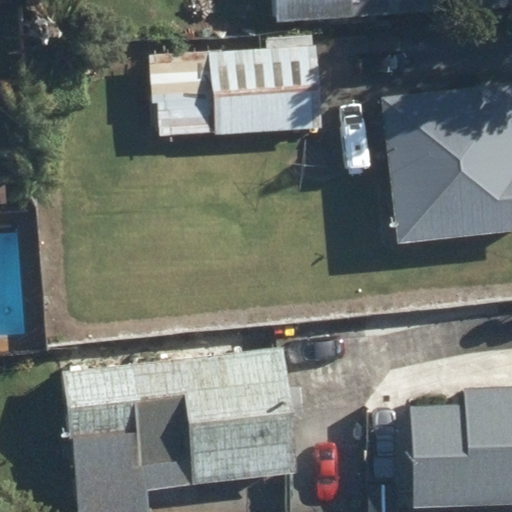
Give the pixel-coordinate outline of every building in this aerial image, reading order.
[(271,0),(272,20),(437,14),(436,0),(271,0)] [(511,0),(460,0),(461,12),(511,9),(511,0)] [(173,56),(177,136),(321,128),(317,48),(173,56)] [(511,86),(384,100),(398,245),(511,233),(511,86)] [(191,461),(193,484),(295,473),(282,353),(63,376),(70,441),(138,433),(141,466),(191,461)] [(410,410),(414,509),(511,505),(511,390),(463,391),(463,408),(410,410)] [(371,499),(371,511),(394,511),(394,498),(371,499)]
